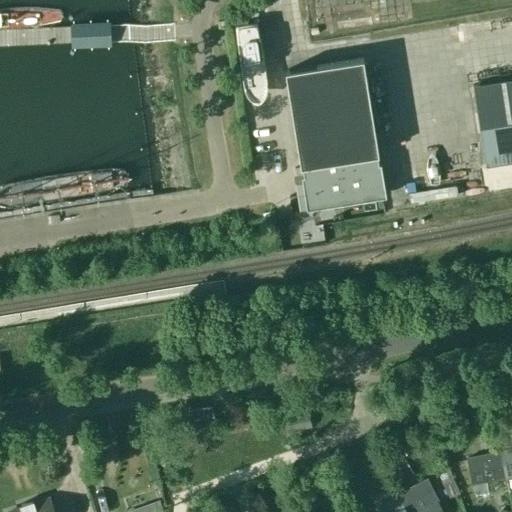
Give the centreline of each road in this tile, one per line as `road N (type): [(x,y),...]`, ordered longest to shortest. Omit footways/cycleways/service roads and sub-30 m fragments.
road 1 (tertiary): [(0,412),(355,352)]
road 2 (tertiary): [(355,352),(511,322)]
road 3 (residential): [(362,430),(511,400)]
